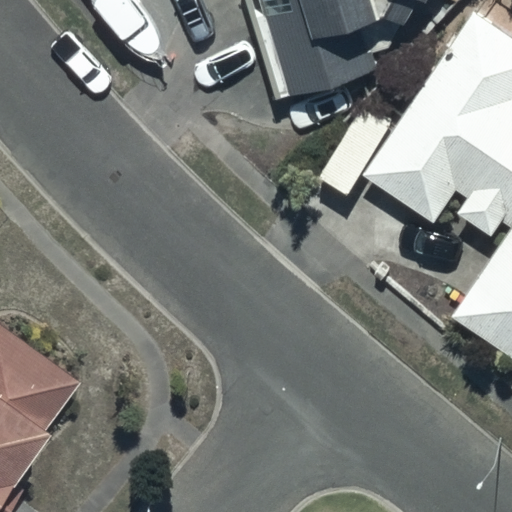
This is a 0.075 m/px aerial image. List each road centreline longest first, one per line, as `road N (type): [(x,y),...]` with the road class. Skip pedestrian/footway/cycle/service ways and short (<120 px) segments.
road 1 (residential): [(328,367),(99,157),(0,49)]
road 2 (residential): [(493,511),(328,367)]
road 3 (residential): [(209,511),(328,367)]
